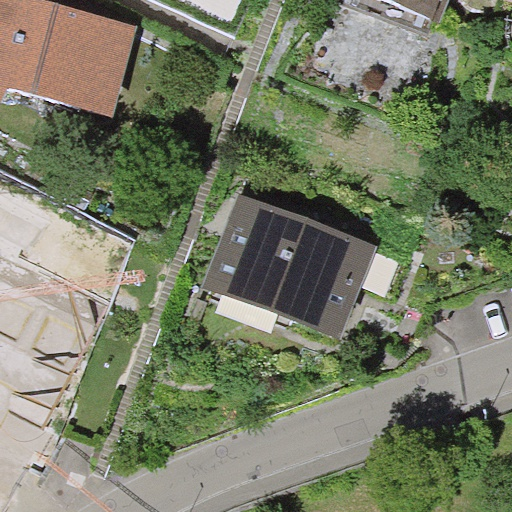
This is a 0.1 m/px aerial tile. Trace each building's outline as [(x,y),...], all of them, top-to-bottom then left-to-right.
[(0,0),(0,100),(103,130),(131,31),(21,0),(0,0)] [(367,0),(433,26),(443,0),(367,0)] [(205,297),(339,345),(373,248),(240,201),(205,297)] [(0,245),(9,217),(0,214),(0,245)] [(0,466),(9,450),(0,445),(0,466)]
